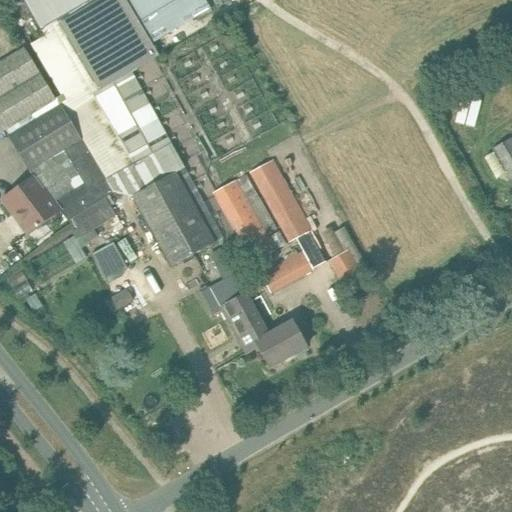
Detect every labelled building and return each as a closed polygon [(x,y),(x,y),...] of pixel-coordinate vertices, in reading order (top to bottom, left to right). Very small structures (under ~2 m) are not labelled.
[(152,236),(143,242),(162,275),(172,269),(215,243),(117,81),(153,59),(117,0),(13,0),(34,35),(38,33),(138,194),(132,198),(152,236)] [(0,132),(55,99),(24,48),(0,61),(0,132)] [(86,81),(56,99),(60,105),(81,140),(104,179),(135,162),(86,81)] [(479,100),(463,96),(456,121),(473,125),(479,100)] [(60,105),(8,136),(29,171),(33,176),(43,189),(45,187),(55,200),(81,182),(95,204),(106,196),(112,192),(104,179),(81,140),(60,105)] [(511,143),(509,138),(492,149),(511,181),(511,143)] [(312,231),(272,160),(249,173),(288,242),(296,239),(309,233),(312,231)] [(17,188),(1,200),(26,234),(34,228),(42,222),(59,210),(67,221),(69,220),(95,204),(81,182),(55,200),(45,187),(43,189),(33,176),(17,188)] [(251,263),(275,250),(236,180),(212,193),(251,263)] [(95,204),(69,220),(76,230),(71,233),(80,246),(98,235),(95,230),(118,215),(106,196),(95,204)] [(309,233),(296,239),(302,250),(307,260),(312,269),(325,261),(309,233)] [(72,236),(63,242),(74,263),(84,258),(72,236)] [(106,282),(128,270),(112,242),(90,254),(106,282)] [(205,286),(197,291),(211,317),(223,310),(240,340),(246,353),(258,346),(269,367),(306,347),(301,338),(292,321),(267,335),(256,316),(244,295),(247,293),(223,248),(210,255),(223,280),(207,289),(205,286)] [(307,260),(302,250),(258,275),(269,293),(312,269),(307,260)] [(334,258),(328,261),(343,289),(363,279),(348,250),(344,253),(334,258)]
